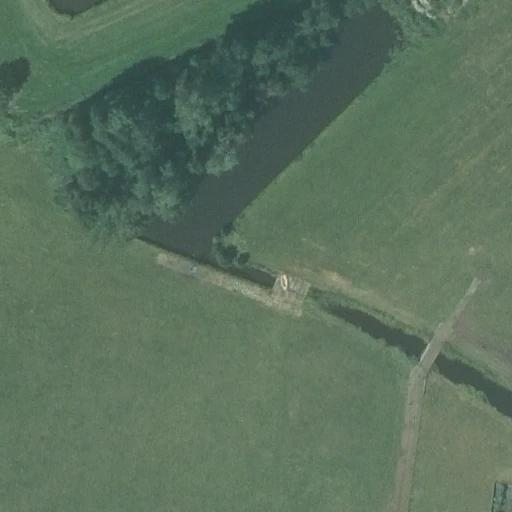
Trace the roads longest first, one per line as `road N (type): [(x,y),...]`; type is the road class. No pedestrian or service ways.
road 1 (track): [(292,315),(160,257),(0,243)]
road 2 (track): [(201,0),(38,74),(0,5)]
road 3 (track): [(397,511),(417,369),(474,282)]
road 4 (track): [(511,380),(408,317),(306,276)]
